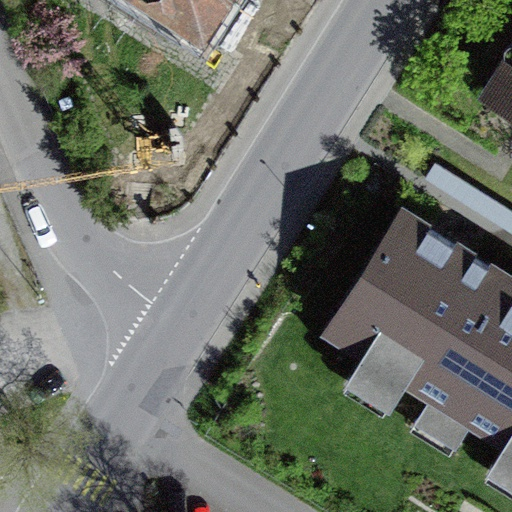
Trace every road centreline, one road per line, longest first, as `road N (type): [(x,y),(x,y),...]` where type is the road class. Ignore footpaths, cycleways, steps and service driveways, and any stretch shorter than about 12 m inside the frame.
road 1 (residential): [(178,320),(382,0)]
road 2 (residential): [(178,320),(119,278),(69,220),(0,71)]
road 3 (residential): [(59,511),(178,320)]
road 4 (unknown): [(119,278),(0,304)]
